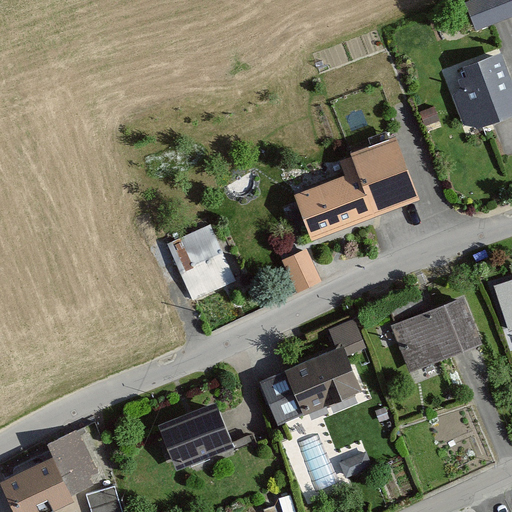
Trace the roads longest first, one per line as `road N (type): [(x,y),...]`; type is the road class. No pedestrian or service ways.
road 1 (residential): [(511,225),(379,269),(0,443)]
road 2 (unknown): [(230,338),(282,511)]
